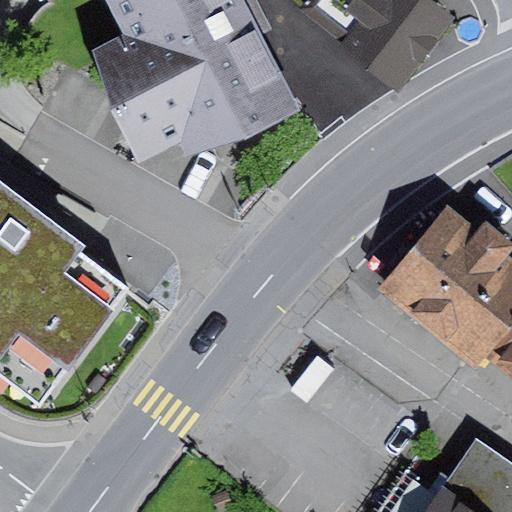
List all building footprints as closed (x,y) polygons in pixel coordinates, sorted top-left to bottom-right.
[(245,0),(112,0),(132,45),(99,60),(146,167),(190,148),(199,167),(300,123),(245,0)] [(452,30),(412,0),(335,0),(319,21),(408,88),(452,30)] [(131,299),(0,200),(0,374),(47,410),(131,299)] [(511,252),(459,209),(388,295),(485,375),(499,358),(511,369),(511,252)] [(511,511),(511,469),(476,446),(433,511),(511,511)]
